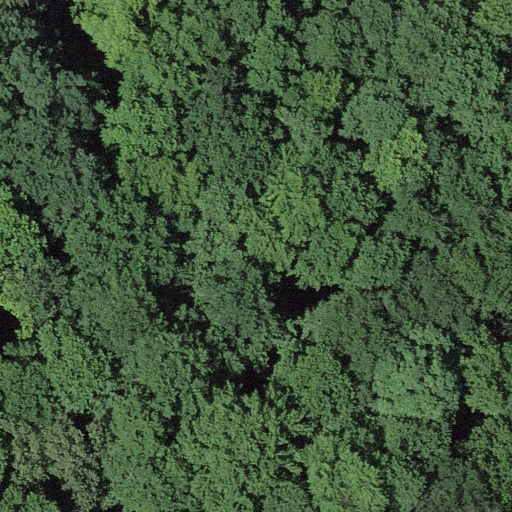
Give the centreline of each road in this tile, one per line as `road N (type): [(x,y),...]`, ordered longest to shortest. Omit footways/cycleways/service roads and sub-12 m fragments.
road 1 (track): [(206,279),(345,361),(511,480)]
road 2 (track): [(206,279),(250,0)]
road 3 (track): [(206,279),(0,436)]
road 4 (track): [(304,511),(345,361)]
